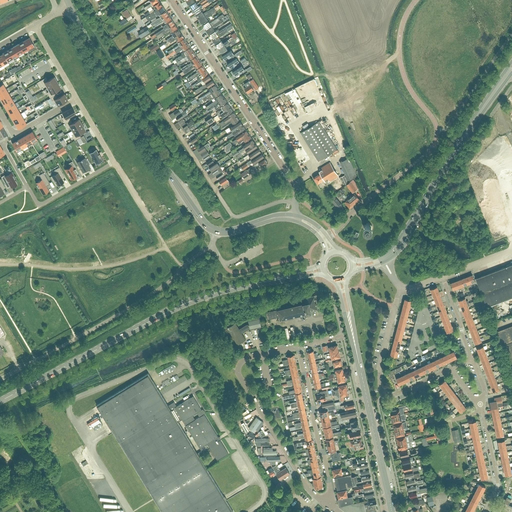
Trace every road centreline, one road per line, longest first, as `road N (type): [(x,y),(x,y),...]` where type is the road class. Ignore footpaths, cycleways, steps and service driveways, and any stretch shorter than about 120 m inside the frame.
road 1 (primary): [(0,400),(179,305),(245,285)]
road 2 (tertiary): [(215,231),(148,142),(69,5)]
road 3 (unclassified): [(210,246),(153,292),(0,379)]
road 4 (residential): [(295,201),(288,174),(170,0)]
road 5 (primary): [(393,251),(511,67)]
road 6 (unclassified): [(334,509),(299,473),(238,374),(241,362)]
road 7 (unclassified): [(425,154),(436,126),(406,83),(398,53),(415,0)]
road 8 (residential): [(334,509),(297,346)]
road 9 (secondary): [(391,511),(356,352)]
